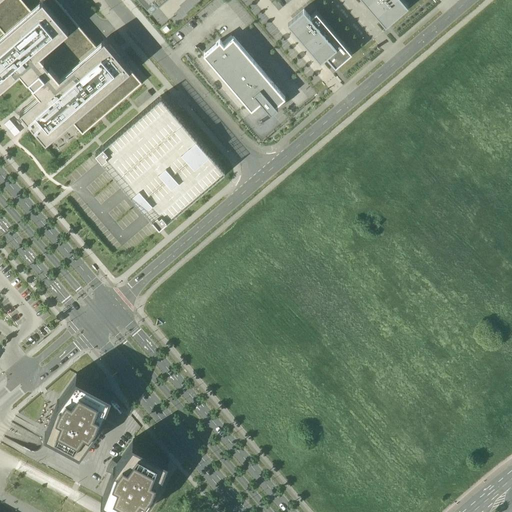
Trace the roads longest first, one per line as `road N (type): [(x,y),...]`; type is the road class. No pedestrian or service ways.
road 1 (residential): [(469,0),(263,175)]
road 2 (tertiary): [(289,511),(113,306)]
road 3 (tertiary): [(92,331),(244,511)]
road 4 (residential): [(263,175),(112,0)]
road 5 (residential): [(263,175),(113,306)]
road 6 (tertiary): [(113,306),(0,175)]
road 7 (tertiary): [(0,222),(84,322)]
road 8 (unclassified): [(0,410),(92,331)]
